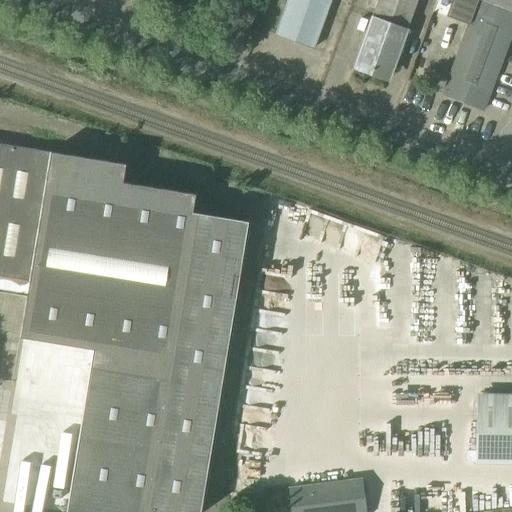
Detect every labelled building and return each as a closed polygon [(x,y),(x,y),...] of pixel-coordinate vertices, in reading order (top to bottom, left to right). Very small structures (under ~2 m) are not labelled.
[(313,49),(330,0),(288,0),(276,36),(313,49)] [(388,76),(405,29),(415,0),(379,0),(357,65),(388,76)] [(467,27),(442,95),(484,110),(511,33),(511,0),(450,0),(443,18),(466,27),(467,27)] [(0,276),(29,281),(20,338),(93,350),(67,505),(66,511),(168,511),(169,511),(173,511),(199,511),(247,223),(192,214),(195,195),(122,183),(125,165),(51,153),(50,153),(0,144),(0,276)] [(289,235),(306,237),(310,206),(293,204),(289,235)] [(287,256),(288,234),(273,234),(271,276),(295,277),(296,256),(287,256)] [(265,313),(284,314),(285,302),(266,300),(265,313)] [(281,390),(281,374),(252,375),(253,390),(281,390)] [(49,405),(64,395),(58,385),(43,395),(49,405)] [(511,391),(476,391),(474,457),(511,458),(511,391)] [(250,411),(276,413),(278,399),(252,396),(250,411)] [(269,429),(269,417),(249,417),(249,429),(269,429)] [(365,511),(361,479),(287,488),(289,511),(365,511)]
